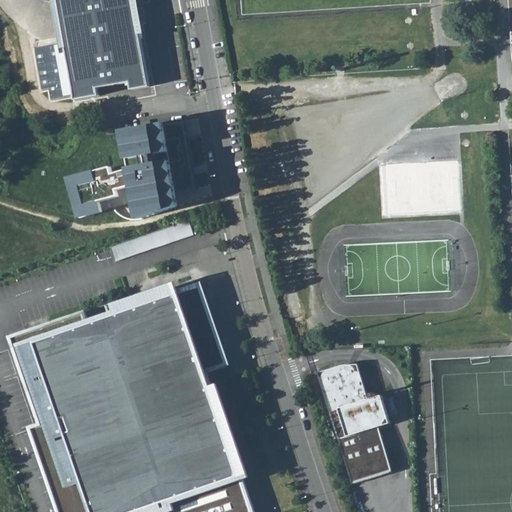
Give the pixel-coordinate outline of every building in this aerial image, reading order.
[(39,0),(44,1),(46,2),(47,7),(64,103),(88,99),(87,93),(131,85),(133,92),(150,89),(136,0),(39,0)] [(116,169),(72,182),(84,221),(110,217),(109,211),(139,204),(144,223),(187,212),(173,125),(123,135),(133,175),(120,179),(116,169)] [(74,218),(75,214),(48,204),(47,209),(74,218)] [(151,234),(156,247),(195,233),(190,219),(151,234)] [(217,356),(193,288),(30,344),(56,421),(41,426),(70,511),(252,511),(201,362),(217,356)] [(369,398),(358,362),(320,373),(331,410),(341,407),(350,435),(341,438),(354,481),(392,469),(380,430),(393,426),(383,394),(369,398)]
